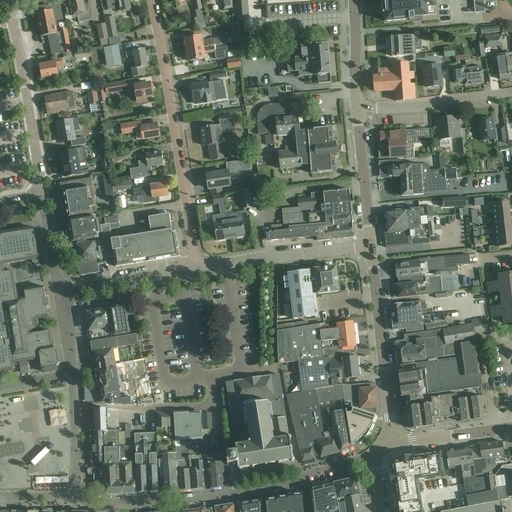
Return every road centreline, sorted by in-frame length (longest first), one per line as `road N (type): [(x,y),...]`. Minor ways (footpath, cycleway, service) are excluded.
road 1 (residential): [(197,269),(151,0)]
road 2 (residential): [(41,194),(7,0)]
road 3 (residential): [(386,441),(370,245)]
road 4 (residential): [(197,269),(370,245)]
road 5 (residential): [(357,111),(511,93)]
road 6 (residential): [(0,386),(62,375),(70,361),(58,290)]
road 7 (residential): [(58,290),(197,269)]
road 8 (residential): [(370,245),(357,111)]
road 9 (residential): [(386,441),(511,427)]
